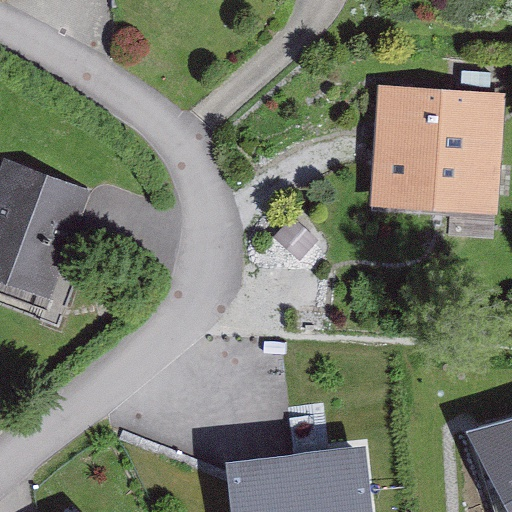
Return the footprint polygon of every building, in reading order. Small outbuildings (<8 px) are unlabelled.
[(499,217),(509,100),(385,90),(376,206),(499,217)] [(85,195),(0,168),(0,283),(52,300),(85,195)] [(511,511),(511,430),(463,442),(505,511),(511,511)] [(363,511),(358,457),(228,469),(232,511),(363,511)] [(111,511),(93,494),(75,511),(111,511)]
